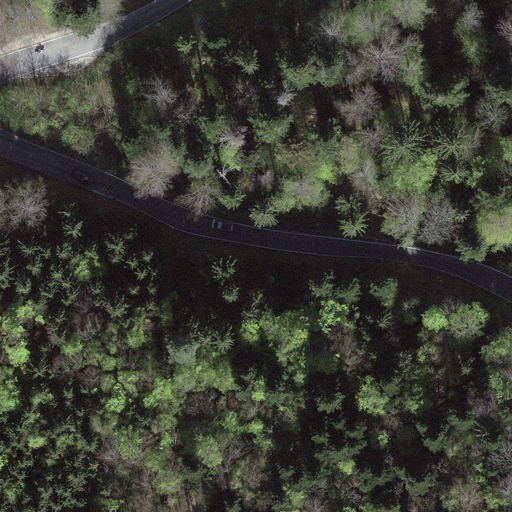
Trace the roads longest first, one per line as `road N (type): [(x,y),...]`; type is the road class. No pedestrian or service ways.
road 1 (tertiary): [(0,142),(199,221),(457,265),(511,292)]
road 2 (tertiary): [(174,0),(110,32),(0,69)]
